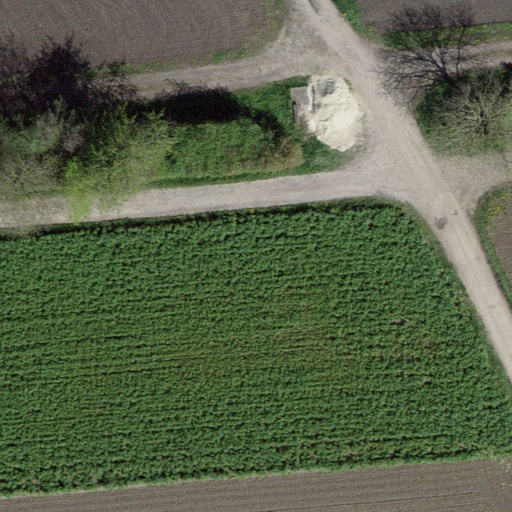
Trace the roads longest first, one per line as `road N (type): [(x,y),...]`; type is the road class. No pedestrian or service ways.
road 1 (track): [(0,224),(428,183)]
road 2 (track): [(372,76),(0,110)]
road 3 (track): [(511,355),(428,183)]
road 4 (track): [(511,63),(372,76)]
road 5 (track): [(428,183),(372,76)]
